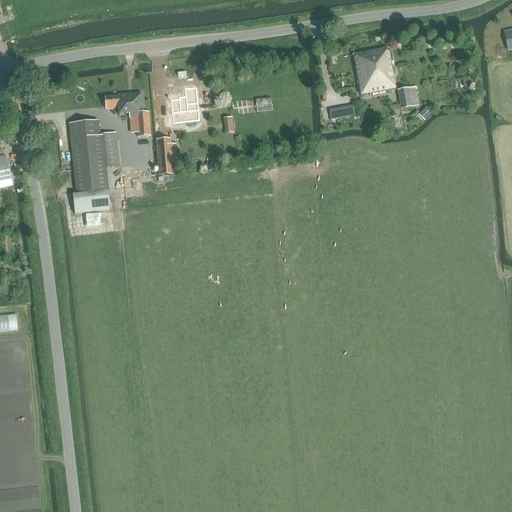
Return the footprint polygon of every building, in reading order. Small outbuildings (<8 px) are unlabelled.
[(467,48),(457,51),(459,59),(470,56),(467,48)] [(369,94),(396,89),(388,49),(353,56),(360,94),(369,93),(369,94)] [(169,51),(155,52),(155,87),(169,87),(169,51)] [(418,105),(415,87),(398,90),(401,108),(418,105)] [(194,88),(182,89),(183,98),(177,98),(177,100),(169,100),(171,123),(196,121),(194,88)] [(149,113),(143,113),(142,94),(119,95),(119,97),(105,98),(106,110),(119,109),(119,115),(129,114),(129,119),(137,118),(138,137),(151,136),(149,113)] [(357,99),(333,104),(335,113),(359,109),(357,99)] [(420,113),(426,119),(432,113),(426,107),(420,113)] [(356,110),(344,112),(345,118),(357,116),(356,110)] [(238,127),(237,111),(229,111),(229,128),(238,127)] [(106,169),(105,169),(101,134),(99,121),(70,124),(78,194),(108,190),(106,169)] [(105,169),(106,169),(120,167),(116,133),(101,134),(105,169)] [(158,175),(172,174),(170,138),(156,139),(158,175)] [(0,158),(0,189),(13,187),(10,173),(7,157),(4,157),(3,157),(0,158)]
